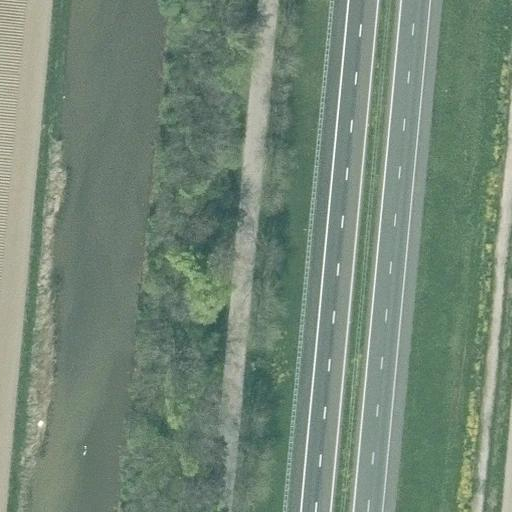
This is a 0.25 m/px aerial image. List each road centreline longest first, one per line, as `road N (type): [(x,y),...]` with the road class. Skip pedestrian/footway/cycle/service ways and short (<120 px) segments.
road 1 (motorway): [(364,0),(316,511)]
road 2 (motorway): [(368,511),(415,0)]
road 3 (unclassified): [(219,511),(265,0)]
